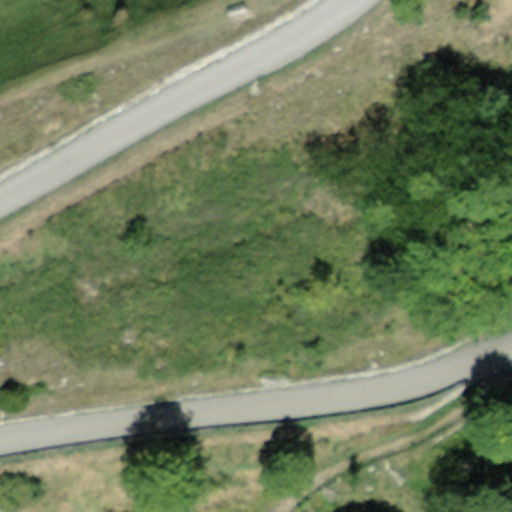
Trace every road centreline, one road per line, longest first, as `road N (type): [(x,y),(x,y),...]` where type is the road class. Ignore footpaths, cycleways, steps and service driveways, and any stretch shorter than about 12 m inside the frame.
road 1 (unclassified): [(511,351),(329,400),(128,420),(0,444)]
road 2 (unclassified): [(0,203),(329,24),(355,0)]
